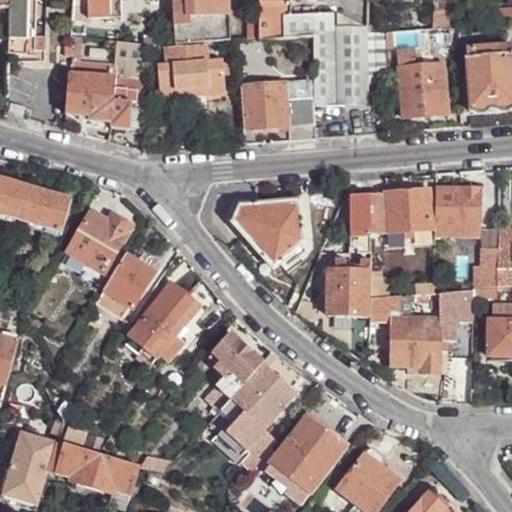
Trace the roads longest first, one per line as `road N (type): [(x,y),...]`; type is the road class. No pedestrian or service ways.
road 1 (residential): [(145,177),(232,285),(388,403),(447,430)]
road 2 (residential): [(145,177),(511,148)]
road 3 (residential): [(0,138),(145,177)]
